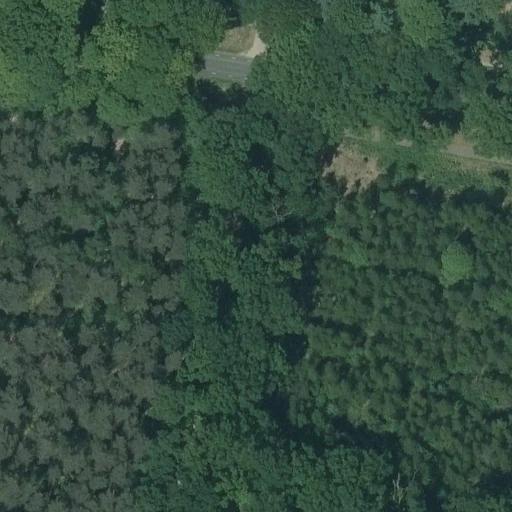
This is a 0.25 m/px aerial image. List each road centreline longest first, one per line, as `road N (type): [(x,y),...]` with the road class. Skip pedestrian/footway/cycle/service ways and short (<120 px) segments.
road 1 (track): [(266,0),(174,511)]
road 2 (secondary): [(511,115),(0,29)]
